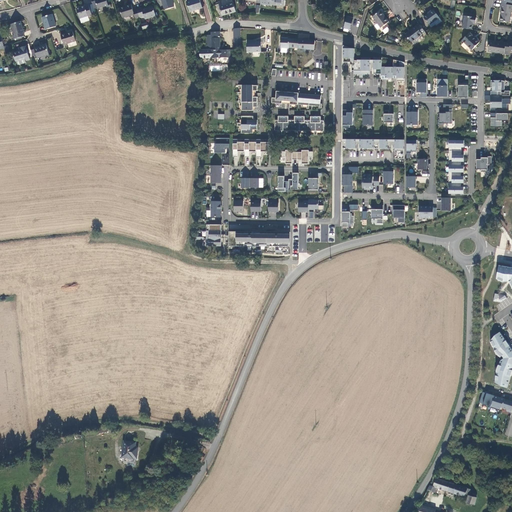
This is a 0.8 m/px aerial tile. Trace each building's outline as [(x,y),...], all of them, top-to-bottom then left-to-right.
[(108,3),(106,0),(96,0),(95,0),(96,1),(92,2),(94,9),(98,8),(98,9),(107,6),(107,8),(111,7),(110,3),(108,3)] [(161,0),(164,8),(165,8),(165,10),(174,7),(171,0),(161,0)] [(191,0),(187,2),(190,12),(202,8),(199,0),(191,0)] [(222,16),(236,12),(232,0),(224,0),(218,2),(219,4),(215,5),(218,17),(222,15),(222,16)] [(92,15),(89,5),(85,6),(77,8),(80,18),(88,16),(92,15)] [(139,18),(137,10),(133,11),(131,5),(119,8),(122,19),(134,15),(135,19),(139,18)] [(137,10),(139,18),(144,16),(145,20),(156,16),(153,7),(142,10),(142,8),(137,10)] [(424,18),(429,25),(439,18),(433,9),(429,12),(430,13),(424,18)] [(381,28),(389,22),(381,11),(373,17),(381,28)] [(44,26),(46,30),(56,26),(52,14),(42,17),(45,26),(44,26)] [(343,31),(350,32),(352,17),(345,16),(343,31)] [(462,28),(472,29),(473,23),(475,23),(476,18),(464,16),(462,28)] [(13,35),(14,39),(25,36),(24,32),(21,21),(11,24),(15,35),(13,35)] [(425,32),(420,25),(417,27),(416,26),(405,34),(411,43),(422,34),(425,32)] [(73,32),(61,35),(64,45),(76,41),(73,32)] [(220,32),(211,32),(211,35),(207,35),(207,50),(200,50),(200,58),(219,58),(230,58),(230,49),(222,50),(220,50),(220,46),(220,32)] [(462,41),(472,50),(480,42),(476,38),(475,39),(469,33),(462,41)] [(281,48),(289,48),(289,47),(297,48),(297,49),(314,50),(315,40),(309,40),(310,35),(299,34),(298,39),(289,39),(289,38),(281,38),(281,48)] [(247,52),(261,52),(261,42),(253,42),(253,40),(247,41),(247,52)] [(504,54),(506,42),(502,42),(502,43),(489,41),(487,51),(504,54)] [(46,45),(34,49),(35,49),(36,55),(37,58),(49,55),(46,45)] [(25,61),(30,60),(25,46),(21,48),(21,50),(13,53),(16,62),(17,62),(25,59),(25,61)] [(354,74),(370,74),(370,71),(370,60),(370,58),(361,58),(361,60),(354,60),(354,49),(343,46),(343,62),(350,63),(354,63),(354,71),(354,74)] [(404,81),(405,62),(400,62),(400,68),(382,67),(382,58),(374,58),(374,60),(374,68),(373,74),(382,74),(381,78),(400,78),(400,81),(404,81)] [(427,97),(427,79),(417,79),(417,93),(422,93),(422,97),(427,97)] [(448,97),(448,80),(438,79),(438,97),(448,97)] [(502,80),(491,80),(491,87),(493,87),(493,91),(491,91),(491,96),(500,96),(501,96),(501,89),(505,89),(505,81),(502,80)] [(468,83),(458,83),(458,97),(468,98),(468,83)] [(280,104),(280,107),(282,107),(282,103),(282,101),(284,101),(284,103),(288,104),(288,101),(290,102),(290,104),(290,108),(292,108),(292,105),(298,105),(298,104),(307,105),(307,109),(309,109),(309,105),(320,106),(320,108),(322,108),(322,104),(320,104),(321,95),(299,94),(299,93),(276,91),(276,98),(272,98),(272,103),(280,104)] [(491,100),(491,110),(497,110),(497,107),(502,107),(502,109),(507,109),(507,104),(511,104),(511,99),(502,99),(500,99),(500,97),(500,96),(491,96),(491,100)] [(353,110),(343,110),(343,128),(350,128),(350,125),(353,125),(353,110)] [(373,110),(363,110),(363,125),(373,125),(373,110)] [(389,110),(384,110),(384,122),(393,123),(394,114),(389,114),(389,110)] [(412,112),(407,112),(407,126),(412,127),(412,125),(418,125),(418,111),(412,111),(412,112)] [(452,124),(452,112),(451,112),(446,112),(446,113),(440,113),(440,119),(438,119),(438,125),(444,126),(444,124),(452,124)] [(509,121),(509,113),(491,113),(491,118),(492,118),(492,126),(502,126),(502,121),(509,121)] [(502,126),(492,126),(492,118),(491,118),(491,113),(491,127),(502,127),(502,126)] [(253,120),(253,116),(242,116),(241,123),(237,123),(237,126),(241,126),(241,133),(253,133),(253,130),(257,130),(257,120),(253,120)] [(288,116),(278,116),(278,120),(275,120),(275,131),(282,131),(282,135),(285,135),(285,131),(298,131),(298,135),(301,135),(301,131),(314,131),(314,135),(317,135),(317,131),(324,131),(324,121),(321,121),(321,116),(311,116),(311,120),(305,120),(305,116),(295,116),(295,120),(288,120),(288,116)] [(226,149),(230,149),(230,138),(216,138),(216,144),(215,144),(215,153),(226,153),(226,149)] [(245,142),(238,142),(238,139),(233,139),(233,157),(238,157),(238,152),(245,152),(245,157),(250,157),(250,152),(257,152),(256,157),(261,157),(261,152),(268,152),(268,142),(261,142),(261,140),(257,140),(257,142),(250,142),(250,139),(245,139),(245,142)] [(356,148),(356,139),(343,139),(343,148),(356,148)] [(360,148),(375,149),(375,140),(360,140),(360,145),(360,148)] [(391,149),(392,140),(379,140),(379,145),(379,149),(391,149)] [(404,159),(404,140),(395,140),(395,146),(395,159),(404,159)] [(417,147),(418,140),(407,140),(407,152),(416,152),(417,147)] [(464,145),(464,140),(449,140),(449,194),(464,194),(464,189),(461,189),(461,187),(461,183),(464,183),(464,178),(461,178),(461,176),(461,172),(464,172),(464,167),(461,167),(461,165),(461,162),(464,162),(464,157),(461,157),(461,155),(461,147),(461,145),(464,145)] [(302,152),(297,152),(293,152),(293,150),(286,150),(286,152),(282,152),(282,157),(286,157),(286,164),(293,164),(293,160),(302,160),(302,164),(309,164),(309,158),(313,158),(313,152),(309,152),(309,150),(302,150),(302,152)] [(481,159),(477,159),(476,169),(481,169),(481,172),(487,172),(487,170),(488,170),(488,164),(492,164),(492,156),(484,156),(484,158),(481,158),(481,159)] [(428,163),(428,159),(418,159),(417,163),(418,163),(418,170),(427,170),(427,163),(428,163)] [(221,165),(211,165),(211,183),(221,183),(221,165)] [(384,171),(383,184),(393,184),(393,171),(384,171)] [(289,179),(289,181),(288,189),(298,189),(299,173),(293,173),(293,179),(289,179)] [(342,185),(345,185),(345,193),(352,193),(352,175),(343,175),(342,185)] [(284,176),(279,176),(278,192),(288,192),(288,181),(284,181),(284,176)] [(416,188),(416,176),(406,176),(406,188),(416,188)] [(373,189),(373,177),(367,177),(367,178),(363,178),(363,188),(368,188),(368,189),(373,189)] [(250,188),(250,178),(242,178),(242,188),(250,188)] [(259,179),(250,178),(250,188),(259,188),(259,179)] [(319,178),(309,178),(309,192),(318,192),(319,178)] [(451,198),(442,198),(442,211),(451,211),(451,198)] [(244,200),(235,200),(235,212),(244,212),(244,200)] [(319,209),(319,200),(314,200),(309,200),(309,201),(309,210),(313,210),(313,209),(319,209)] [(221,201),(211,201),(211,206),(210,210),(211,210),(211,217),(221,217),(221,211),(222,211),(222,206),(221,206),(221,201)] [(251,203),(251,212),(261,212),(261,201),(255,201),(255,203),(251,203)] [(269,201),(269,212),(279,212),(279,203),(274,203),(274,201),(269,201)] [(309,212),(309,201),(303,201),(303,203),(299,203),(299,212),(309,212)] [(383,223),(383,205),(378,205),(378,209),(371,209),(371,219),(377,219),(377,223),(383,223)] [(405,223),(405,205),(393,205),(393,210),(394,210),(394,218),(398,218),(398,223),(405,223)] [(433,217),(433,207),(419,207),(419,218),(431,218),(431,217),(433,217)] [(350,212),(342,212),(342,227),(348,227),(348,223),(354,223),(354,216),(352,216),(352,214),(350,214),(350,212)] [(221,236),(221,225),(207,225),(207,246),(221,246),(221,238),(221,236)] [(229,238),(229,246),(290,247),(290,232),(229,232),(229,236),(229,238)] [(495,280),(510,283),(509,288),(511,288),(511,267),(498,265),(495,280)] [(508,388),(511,372),(511,349),(500,331),(492,337),(490,344),(498,356),(501,357),(499,364),(498,365),(493,384),(508,388)] [(495,396),(483,392),(479,403),(491,406),(495,396)] [(504,399),(495,396),(491,406),(501,409),(501,407),(504,399)] [(511,413),(511,411),(511,401),(504,399),(501,407),(507,409),(506,411),(511,413)] [(136,443),(125,441),(122,456),(133,458),(136,443)] [(430,485),(427,490),(434,493),(436,488),(465,497),(466,495),(468,496),(466,503),(475,505),(477,497),(469,495),(471,490),(436,478),(433,486),(430,485)]
